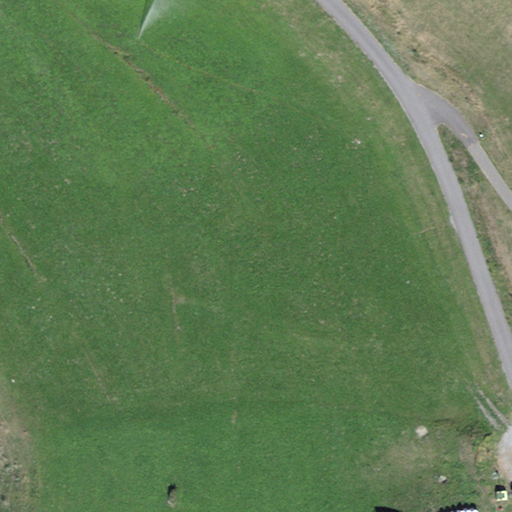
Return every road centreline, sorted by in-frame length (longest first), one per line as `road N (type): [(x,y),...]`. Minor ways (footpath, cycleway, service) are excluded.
road 1 (unclassified): [(329,0),(417,111),(511,359)]
road 2 (track): [(417,111),(451,116),(511,198)]
